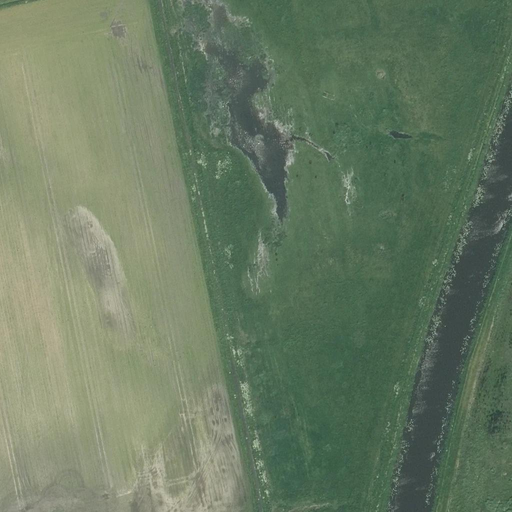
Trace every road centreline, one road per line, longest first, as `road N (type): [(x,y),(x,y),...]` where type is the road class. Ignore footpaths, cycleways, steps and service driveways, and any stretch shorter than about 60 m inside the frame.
road 1 (track): [(378,511),(400,406),(511,26)]
road 2 (track): [(433,511),(467,362),(511,230)]
